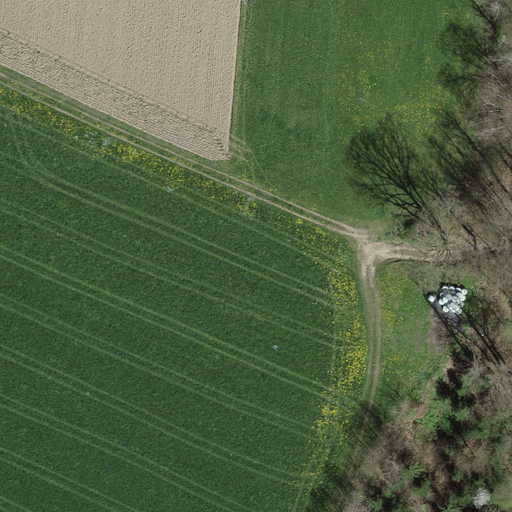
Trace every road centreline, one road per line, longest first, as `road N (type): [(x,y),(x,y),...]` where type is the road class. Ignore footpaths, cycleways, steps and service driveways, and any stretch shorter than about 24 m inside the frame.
road 1 (track): [(0,80),(327,239),(381,246)]
road 2 (track): [(381,246),(423,232),(463,204),(496,151),(491,0)]
road 3 (track): [(330,511),(375,390),(381,246)]
road 4 (track): [(381,246),(434,270),(511,267)]
